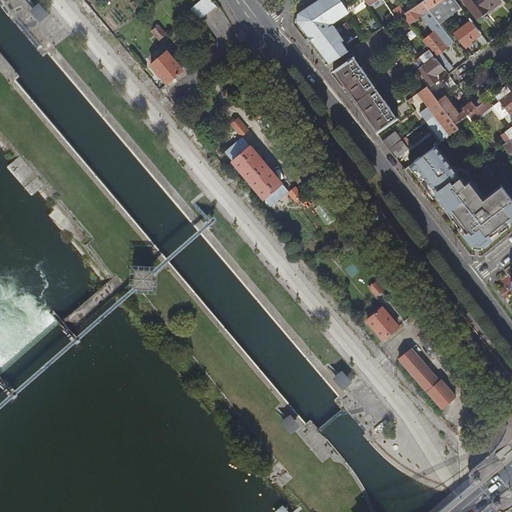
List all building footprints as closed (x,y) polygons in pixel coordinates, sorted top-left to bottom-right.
[(203,0),(190,10),(199,22),(215,8),(209,0),(203,0)] [(319,0),(312,5),(299,13),(298,20),(311,37),(331,63),(349,51),(342,41),(344,40),(333,23),(361,4),(358,1),(359,0),(319,0)] [(425,0),(424,1),(441,23),(462,7),(456,0),(425,0)] [(495,0),(465,0),(476,15),(495,0)] [(430,49),(436,57),(456,41),(441,23),(424,1),(406,13),(403,15),(411,25),(421,16),(433,32),(423,40),(430,49)] [(41,3),(31,11),(41,22),(51,14),(41,3)] [(393,12),(397,19),(403,15),(406,13),(401,6),(393,12)] [(471,41),(482,33),(472,20),(455,33),(467,48),(473,43),(471,41)] [(152,32),(158,40),(165,35),(158,26),(152,32)] [(436,76),(446,69),(436,57),(430,49),(420,56),(425,63),(418,69),(431,85),(439,80),(436,76)] [(151,66),(166,84),(182,71),(167,53),(151,66)] [(355,57),(355,56),(335,71),(335,72),(336,71),(379,131),(378,131),(379,132),(399,118),(398,117),(397,118),(390,108),(392,107),(386,99),(385,100),(367,76),(368,75),(362,67),(361,68),(354,58),(355,57)] [(508,85),(509,83),(501,72),(495,76),(503,88),(508,85)] [(511,111),(511,90),(508,85),(503,88),(495,94),(500,102),(495,106),(504,118),(511,111)] [(435,115),(444,108),(438,100),(428,86),(413,98),(420,106),(425,102),(435,115)] [(456,124),(469,115),(477,108),(473,101),(463,109),(465,111),(460,114),(445,95),(438,100),(444,108),(456,124)] [(481,105),(485,111),(494,105),(489,99),(481,105)] [(469,115),(473,120),(485,111),(481,105),(477,108),(469,115)] [(459,128),(456,124),(444,108),(435,115),(450,135),(459,128)] [(432,123),(429,120),(418,128),(420,132),(432,123)] [(234,129),(241,138),(247,132),(240,123),(234,129)] [(391,149),(403,140),(397,132),(385,141),(388,145),(391,149)] [(511,154),(511,137),(503,144),(511,155),(511,154)] [(397,157),(397,158),(409,148),(403,140),(391,149),(397,157)] [(460,178),(436,145),(435,146),(410,165),(415,172),(420,168),(434,188),(429,192),(433,198),(443,191),(460,178)] [(273,199),(276,202),(287,192),(250,147),(233,161),(263,198),(265,197),(270,202),(273,199)] [(461,226),(473,242),(486,246),(501,234),(498,230),(511,220),(511,197),(503,186),(484,200),(469,181),(465,184),(460,178),(443,191),(466,222),(461,226)] [(511,188),(507,181),(502,185),(503,186),(511,197),(511,188)] [(287,194),(294,203),(300,197),(293,189),(287,194)] [(368,288),(376,296),(382,291),(374,282),(368,288)] [(366,319),(382,339),(397,326),(382,307),(366,319)] [(420,341),(430,354),(438,347),(428,334),(420,341)] [(415,345),(411,348),(430,372),(434,368),(415,345)] [(430,372),(411,348),(399,358),(441,407),(455,397),(441,379),(438,381),(430,372)] [(345,389),(353,382),(343,371),(335,378),(345,389)]
